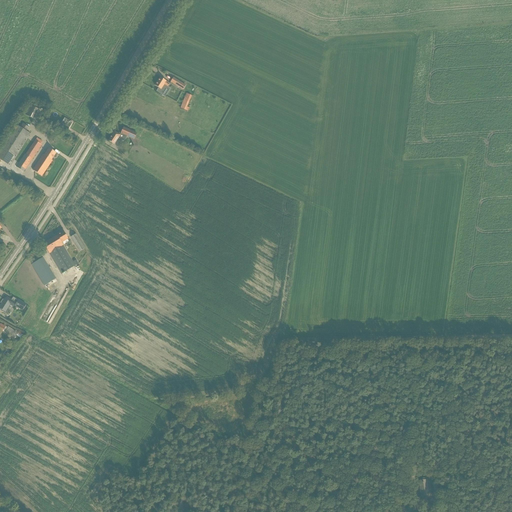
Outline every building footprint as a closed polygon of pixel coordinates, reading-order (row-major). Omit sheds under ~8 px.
[(160,78),(155,86),(159,88),(158,89),(156,91),(160,94),(162,96),(162,95),(167,87),(170,84),(166,82),(166,81),(164,80),(160,78)] [(170,83),(182,90),(185,86),(173,78),(170,83)] [(185,110),(192,96),(186,94),(180,108),(185,110)] [(26,112),(24,115),(34,119),(40,106),(34,103),(32,107),(29,105),(26,112)] [(60,127),(58,130),(66,135),(72,125),(65,120),(61,125),(64,126),(62,129),(60,127)] [(15,124),(0,147),(0,159),(9,166),(13,160),(27,138),(30,134),(26,131),(28,128),(23,124),(20,128),(20,127),(19,127),(16,125),(15,124)] [(42,133),(47,135),(51,126),(46,124),(42,133)] [(121,134),(120,135),(114,132),(108,141),(114,145),(118,139),(121,140),(124,135),(127,137),(128,135),(134,138),(136,134),(123,128),(121,134)] [(23,172),(42,145),(35,141),(26,155),(26,154),(16,167),(23,172)] [(42,176),(52,161),(51,160),(56,153),(49,148),(44,155),(43,154),(33,170),(42,176)] [(43,244),(46,248),(61,274),(75,266),(63,245),(61,243),(68,239),(63,232),(43,244)] [(71,237),(79,252),(85,249),(76,234),(71,237)] [(48,266),(36,272),(45,286),(56,279),(48,266)] [(3,300),(0,303),(1,304),(0,306),(0,308),(0,309),(0,310),(8,316),(11,313),(6,310),(10,305),(13,307),(15,303),(6,298),(5,301),(4,300),(3,300)] [(14,306),(22,311),(25,305),(18,300),(14,306)] [(4,332),(14,338),(18,333),(8,326),(4,332)] [(419,480),(421,500),(432,498),(429,478),(419,480)]
